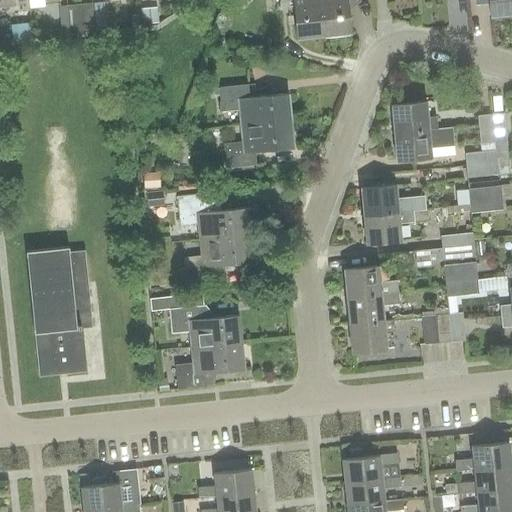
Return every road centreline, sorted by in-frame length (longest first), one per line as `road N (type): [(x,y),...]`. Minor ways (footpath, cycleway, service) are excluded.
road 1 (residential): [(511,69),(384,35),(301,240),(314,399)]
road 2 (residential): [(314,399),(29,426)]
road 3 (residential): [(511,381),(314,399)]
